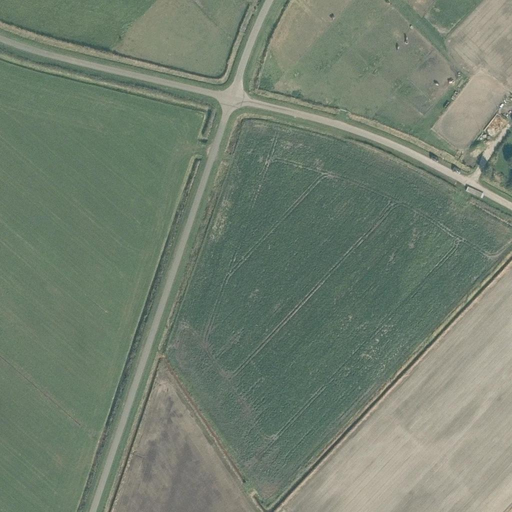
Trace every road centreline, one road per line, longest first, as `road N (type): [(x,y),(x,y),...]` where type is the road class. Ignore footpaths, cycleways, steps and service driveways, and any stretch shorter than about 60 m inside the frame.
road 1 (unclassified): [(82,511),(230,99)]
road 2 (unclassified): [(511,207),(336,125),(230,99)]
road 3 (unclassified): [(230,99),(0,40)]
